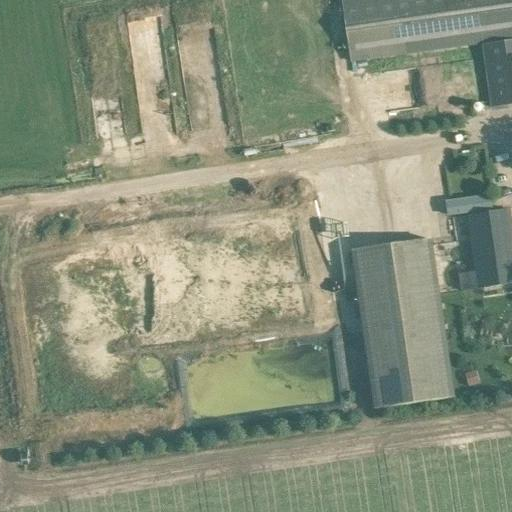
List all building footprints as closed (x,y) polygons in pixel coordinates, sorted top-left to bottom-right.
[(511,0),(342,0),(351,61),(511,38),(511,0)] [(511,40),(483,44),(491,95),(485,96),(487,107),(492,107),(511,104),(511,40)] [(492,209),(492,204),(490,195),(450,201),(447,202),(449,215),(492,209)] [(468,215),(478,289),(511,283),(511,222),(510,209),(496,211),(468,215)] [(352,247),(375,406),(454,395),(432,236),(352,247)] [(477,370),(465,374),(469,387),(481,383),(477,370)]
